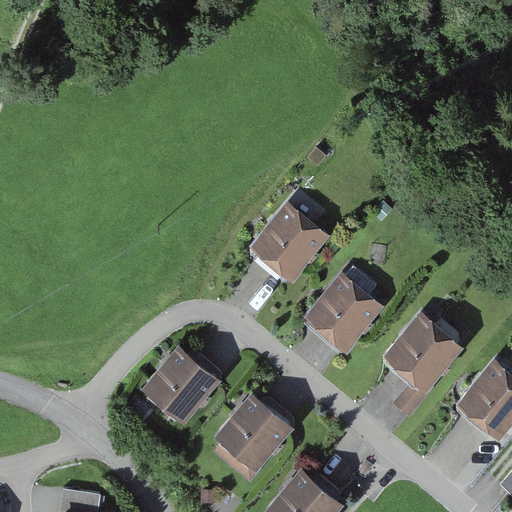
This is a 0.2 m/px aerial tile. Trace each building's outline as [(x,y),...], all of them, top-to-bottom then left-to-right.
[(331,230),(288,195),(252,239),(292,273),(331,230)] [(393,206),(384,199),(373,211),(382,219),(393,206)] [(385,301),(342,266),(305,310),(348,345),(385,301)] [(464,339),(421,306),(384,351),(414,373),(394,399),(411,413),(435,383),(430,380),(464,339)] [(222,374),(179,339),(143,384),(185,419),(222,374)] [(511,417),(511,366),(495,353),(458,398),(501,431),(511,417)] [(294,421),(253,386),(214,432),(222,438),(215,449),(251,479),(262,465),(261,464),(294,421)] [(331,511),(344,496),(302,462),(265,507),(271,511),(331,511)] [(511,467),(501,482),(511,489),(511,467)] [(101,490),(64,485),(60,511),(120,511),(99,509),(101,490)] [(215,500),(215,488),(203,486),(202,500),(215,500)]
